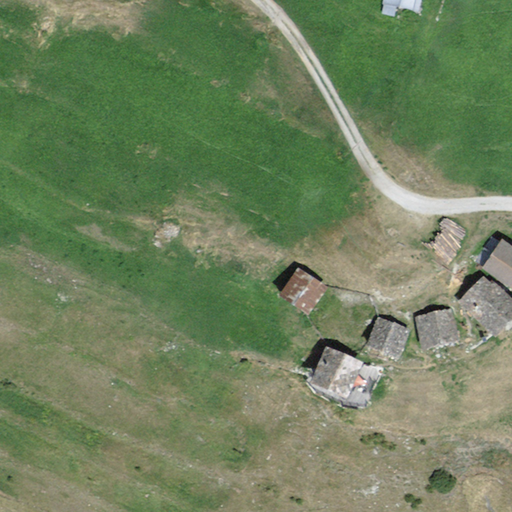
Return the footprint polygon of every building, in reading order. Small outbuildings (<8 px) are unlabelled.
[(417,0),(385,0),(382,13),(394,15),(397,3),(400,4),(416,7),(417,0)] [(511,248),(502,242),(485,266),(510,283),(511,280),(511,248)] [(324,287),(299,270),(283,294),(294,301),(308,311),(324,287)] [(511,301),(496,287),(484,277),(463,301),(497,331),(511,314),(511,301)] [(455,339),(449,311),(420,317),(425,345),(440,342),(455,339)] [(406,331),(378,320),(369,343),(383,348),(397,354),(406,331)] [(360,363),(327,349),(314,380),(347,394),(355,376),(360,363)]
